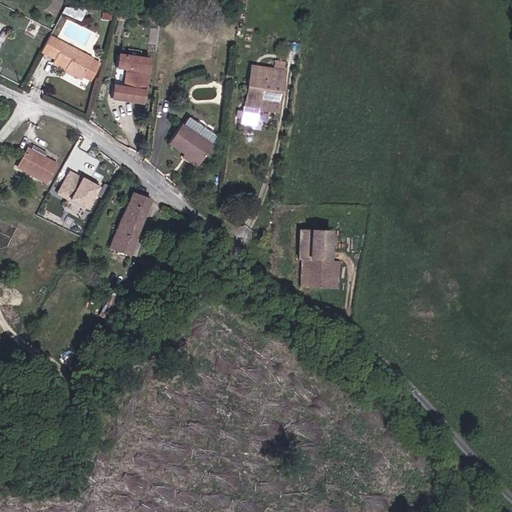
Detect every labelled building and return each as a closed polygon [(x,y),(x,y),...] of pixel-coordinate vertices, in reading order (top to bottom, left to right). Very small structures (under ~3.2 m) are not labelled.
[(94,59),(50,38),(42,53),(68,68),(85,77),(94,59)] [(145,102),(151,59),(119,55),(117,68),(129,70),(126,87),(114,85),(112,97),(145,102)] [(280,115),(286,75),(284,74),(285,65),(274,64),(273,73),(251,70),(245,110),(243,114),(238,113),(237,119),(242,120),(241,127),(257,129),(259,112),(280,115)] [(66,72),(83,81),(85,77),(68,68),(66,72)] [(185,128),(169,151),(185,161),(200,170),(211,151),(196,142),(199,136),(185,128)] [(61,168),(51,162),(53,158),(38,149),(36,153),(33,152),(23,170),(51,186),(61,168)] [(197,176),(200,170),(185,161),(182,166),(197,176)] [(102,187),(70,170),(58,193),(90,210),(102,187)] [(134,193),(110,256),(128,264),(151,200),(134,193)] [(301,286),(329,288),(330,261),(332,230),(300,228),(301,286)] [(340,261),(330,261),(329,288),(338,288),(340,261)] [(102,315),(114,320),(124,298),(103,288),(97,297),(108,302),(102,315)]
